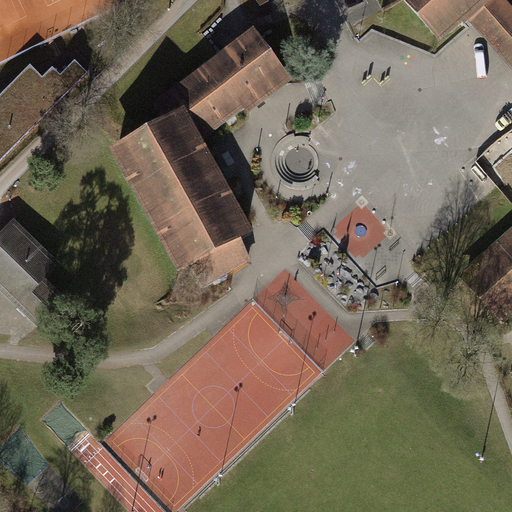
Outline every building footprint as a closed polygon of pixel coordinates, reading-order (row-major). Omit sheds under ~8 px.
[(469,18),(488,0),(396,0),(437,46),(469,18)] [(511,10),(503,0),(488,0),(469,18),(511,65),(511,10)] [(257,29),(155,105),(167,121),(182,112),(199,142),(291,73),(257,29)] [(0,164),(88,74),(75,62),(60,76),(53,68),(38,82),(32,77),(6,103),(0,97),(0,164)] [(110,152),(179,276),(193,268),(203,286),(251,259),(241,242),(251,237),(199,142),(182,112),(167,121),(110,152)] [(318,130),(269,134),(274,196),(323,192),(318,130)] [(0,237),(0,299),(38,336),(63,310),(41,289),(56,274),(9,229),(0,237)] [(511,240),(461,285),(500,329),(511,318),(511,240)]
